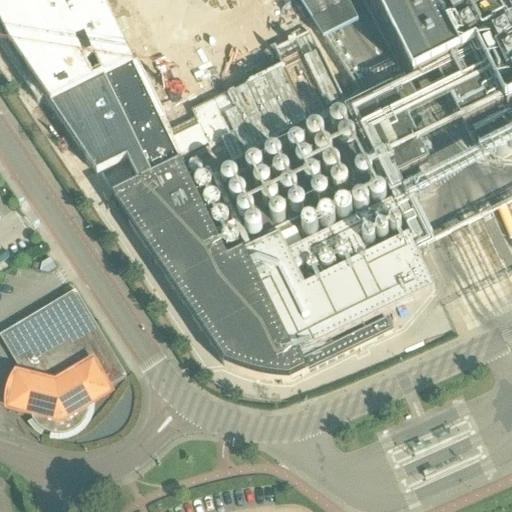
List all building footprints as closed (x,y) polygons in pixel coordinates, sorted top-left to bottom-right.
[(324,44),(340,36),(358,26),(345,0),(268,0),(187,53),(255,157),(225,172),(262,246),(244,255),(295,360),(435,291),(409,238),(427,229),(409,191),(424,183),(418,170),(428,165),(392,92),(349,112),(345,104),(358,96),(324,44)] [(511,0),(372,0),(414,83),(416,82),(426,102),(445,92),(476,154),(511,136),(511,123),(506,112),(511,108),(511,0)] [(0,33),(23,24),(16,8),(0,14),(0,33)] [(113,40),(136,53),(144,38),(121,26),(113,40)] [(123,70),(130,61),(111,48),(105,57),(123,70)] [(155,207),(169,196),(161,186),(147,198),(155,207)] [(39,273),(41,266),(34,264),(32,271),(39,273)] [(60,437),(67,436),(75,432),(81,428),(85,421),(89,414),(89,406),(89,402),(127,379),(76,293),(0,338),(22,375),(15,402),(14,406),(30,411),(30,415),(33,422),(45,433),(52,436),(60,437)]
